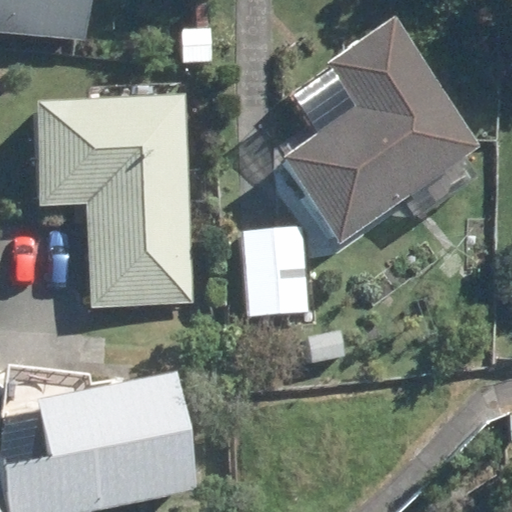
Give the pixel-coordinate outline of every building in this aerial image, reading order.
[(0,0),(0,33),(79,41),(83,0),(0,0)] [(331,63),(322,67),(353,114),(283,160),(336,242),(476,150),(391,21),(375,31),(358,6),(313,36),(331,63)] [(192,35),(191,62),(203,62),(204,35),(192,35)] [(188,305),(181,97),(35,102),(38,207),(92,205),(95,307),(188,305)] [(297,231),(239,237),(249,314),(306,308),(297,231)] [(334,334),(298,342),(303,366),(340,359),(334,334)] [(0,405),(0,511),(88,511),(194,491),(174,380),(86,396),(85,375),(6,369),(0,405)]
